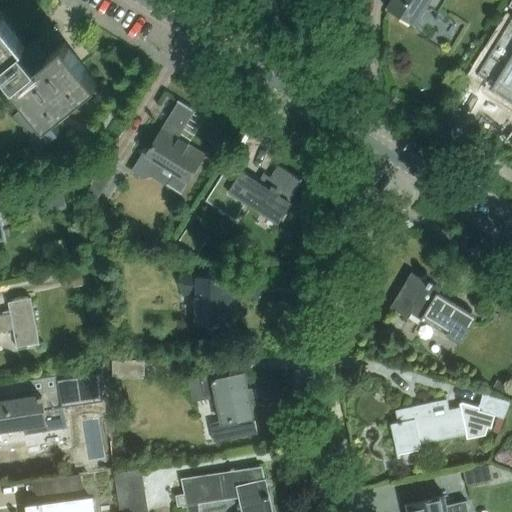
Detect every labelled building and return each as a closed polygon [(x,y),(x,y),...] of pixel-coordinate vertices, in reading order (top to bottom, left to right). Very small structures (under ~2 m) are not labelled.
[(391,0),(385,10),(416,29),(429,8),(438,14),(446,0),(391,0)] [(0,68),(1,68),(30,103),(14,116),(31,136),(46,123),(48,125),(99,83),(66,44),(52,55),(38,39),(27,47),(0,14),(0,68)] [(511,21),(490,57),(510,69),(497,91),(511,101),(511,21)] [(182,102),(148,155),(134,177),(137,179),(150,174),(180,194),(204,155),(177,138),(195,110),(182,102)] [(46,124),(26,141),(37,154),(57,137),(46,124)] [(229,164),(205,201),(236,220),(247,203),(249,204),(279,224),(292,204),(289,202),(303,180),(280,165),(266,188),(241,172),(229,164)] [(84,197),(95,204),(114,175),(102,168),(84,197)] [(28,190),(33,215),(68,209),(63,184),(28,190)] [(95,283),(93,270),(62,275),(65,289),(95,283)] [(263,295),(264,277),(206,275),(206,272),(184,271),(183,292),(197,292),(196,323),(237,324),(238,294),(263,295)] [(412,313),(449,334),(461,342),(476,316),(464,309),(440,295),(443,289),(434,284),(435,282),(431,279),(429,283),(412,273),(391,307),(409,318),(412,313)] [(19,347),(41,343),(32,297),(10,301),(12,312),(0,314),(0,332),(16,329),(19,347)] [(113,362),(113,377),(145,376),(144,361),(113,362)] [(0,429),(26,425),(29,430),(68,424),(65,404),(105,397),(104,369),(60,376),(62,387),(43,390),(43,392),(0,399),(0,429)] [(245,371),(213,377),(188,383),(192,402),(217,396),(222,419),(210,422),(214,439),(258,431),(255,418),(252,418),(251,414),(254,413),(250,397),(255,396),(253,386),(249,387),(245,371)] [(498,380),(493,388),(505,395),(510,387),(498,380)] [(399,423),(392,424),(398,454),(422,449),(421,442),(467,433),(468,437),(485,433),(487,425),(491,426),(494,414),(504,417),(511,400),(484,393),(479,407),(463,403),(460,403),(461,407),(449,410),(447,400),(397,411),(399,423)] [(504,420),(497,418),(493,432),(500,434),(504,420)] [(492,481),(489,466),(463,472),(466,487),(492,481)] [(241,496),(244,511),(272,511),(262,468),(183,479),(189,511),(199,511),(197,503),(241,496)] [(140,511),(148,511),(142,470),(115,474),(120,511),(140,511)] [(41,505),(29,507),(29,511),(93,511),(91,498),(83,499),(80,475),(46,480),(49,504),(43,505),(43,502),(40,503),(41,505)] [(462,511),(461,504),(448,506),(445,494),(408,503),(409,511),(462,511)]
